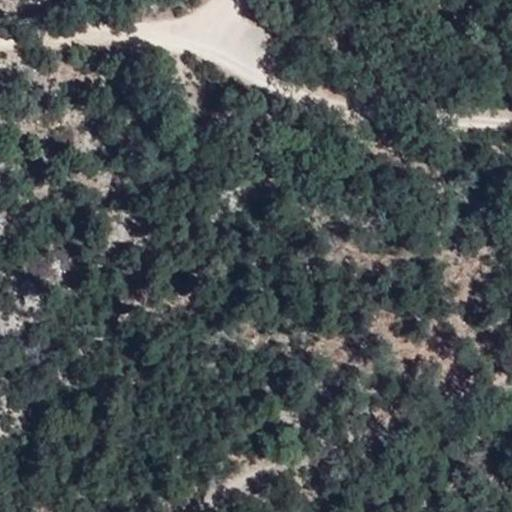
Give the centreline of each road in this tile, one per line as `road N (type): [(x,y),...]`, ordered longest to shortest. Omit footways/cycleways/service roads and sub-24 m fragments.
road 1 (track): [(511,121),(442,112),(185,37),(0,36)]
road 2 (track): [(223,511),(310,456),(511,359)]
